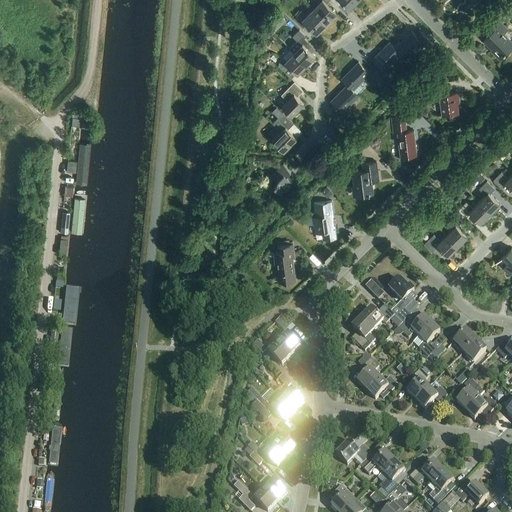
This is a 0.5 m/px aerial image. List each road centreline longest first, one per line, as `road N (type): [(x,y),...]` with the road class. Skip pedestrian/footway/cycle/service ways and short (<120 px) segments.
road 1 (unclassified): [(52,127),(57,167),(21,511)]
road 2 (residential): [(321,405),(317,294),(384,228)]
road 3 (residential): [(403,0),(327,54),(317,137),(304,152)]
road 4 (residential): [(321,405),(490,440),(507,452)]
road 5 (residential): [(384,228),(510,99)]
road 6 (track): [(98,0),(87,78),(52,127)]
road 7 (residential): [(413,0),(510,99)]
